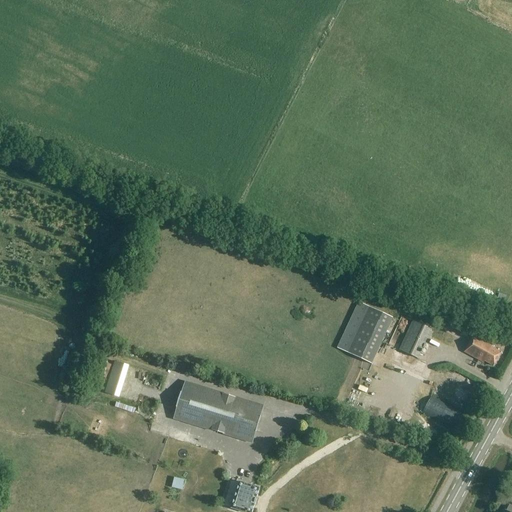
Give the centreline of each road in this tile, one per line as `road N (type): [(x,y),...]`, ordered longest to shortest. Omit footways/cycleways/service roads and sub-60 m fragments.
road 1 (track): [(0,147),(511,325)]
road 2 (primary): [(447,511),(511,393)]
